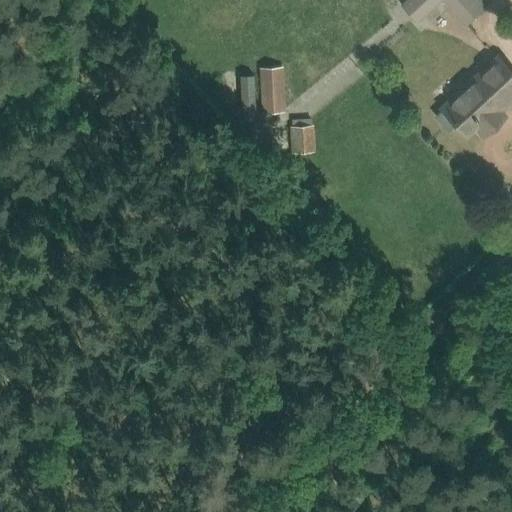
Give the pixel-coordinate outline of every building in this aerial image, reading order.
[(405,0),(400,5),(416,22),(424,15),(440,0),(444,0),(465,23),(484,6),(478,0),(405,0)] [(471,81),(441,108),(465,134),(471,129),(480,137),(506,113),(502,108),(511,99),(511,73),(497,57),(471,81)] [(262,113),(286,111),(283,66),(259,68),(262,113)] [(255,113),(254,75),(240,76),(241,113),(255,113)] [(292,153),(315,151),(314,124),(312,124),(311,118),(292,119),(292,126),(290,126),(292,153)]
